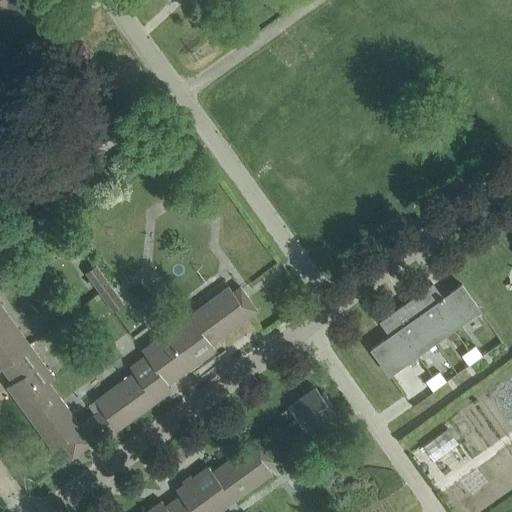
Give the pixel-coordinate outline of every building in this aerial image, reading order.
[(0,0),(0,13),(1,13),(28,50),(31,48),(38,43),(60,27),(40,0),(0,0)] [(84,273),(112,311),(123,304),(95,265),(84,273)] [(390,335),(371,348),(389,373),(479,309),(461,284),(443,297),(442,295),(441,296),(432,284),(380,321),(390,335)] [(12,393),(52,449),(61,442),(72,456),(92,442),(87,436),(102,425),(109,434),(164,394),(160,388),(183,372),(179,366),(193,356),(197,361),(215,349),(211,343),(257,310),(239,286),(232,292),(228,286),(212,298),(141,349),(143,352),(126,365),(131,371),(94,399),(100,407),(78,423),(48,382),(54,378),(0,304),(0,367),(1,367),(17,389),(12,393)] [(475,346),(468,350),(475,359),(481,354),(475,346)] [(468,350),(462,355),(468,364),(475,359),(468,350)] [(439,371),(432,376),(438,385),(445,380),(439,371)] [(432,376),(425,381),(432,390),(438,385),(432,376)] [(288,407),(308,433),(335,413),(315,387),(288,407)] [(410,414),(416,424),(429,415),(422,406),(410,414)] [(433,458),(457,443),(448,428),(424,443),(433,458)] [(180,495),(158,511),(154,506),(144,511),(217,511),(272,472),(268,466),(275,461),(258,437),(212,471),(208,466),(176,489),(180,495)] [(306,464),(285,479),(296,494),(317,479),(306,464)]
